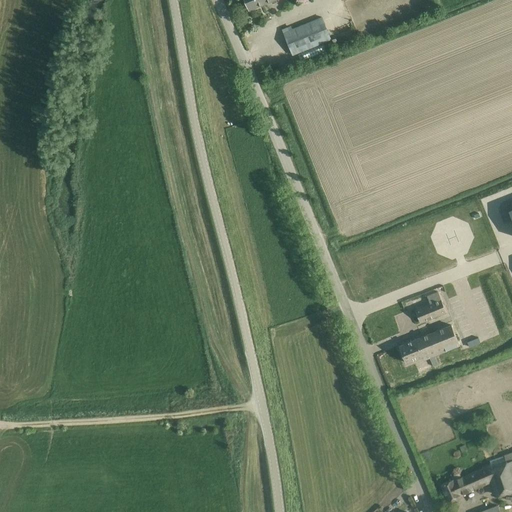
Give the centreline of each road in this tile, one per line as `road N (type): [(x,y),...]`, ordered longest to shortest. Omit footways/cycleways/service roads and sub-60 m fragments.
road 1 (unclassified): [(432,511),(217,0)]
road 2 (tertiary): [(279,511),(172,0)]
road 3 (track): [(252,405),(0,425)]
road 4 (unknown): [(357,331),(511,258)]
